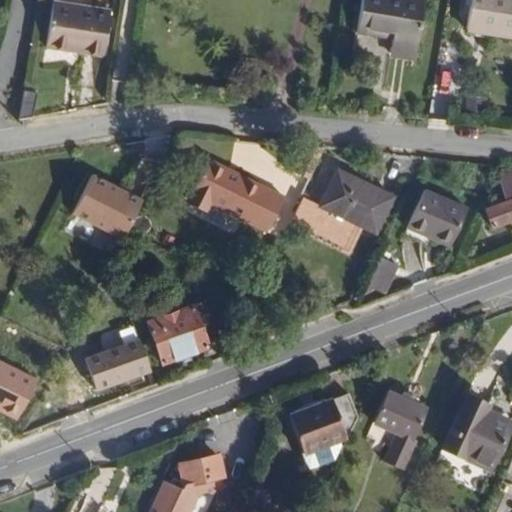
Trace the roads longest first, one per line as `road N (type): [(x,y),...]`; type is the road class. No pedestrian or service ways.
road 1 (secondary): [(511,274),(0,467)]
road 2 (residential): [(511,145),(193,114),(0,141)]
road 3 (unknown): [(109,125),(131,0)]
